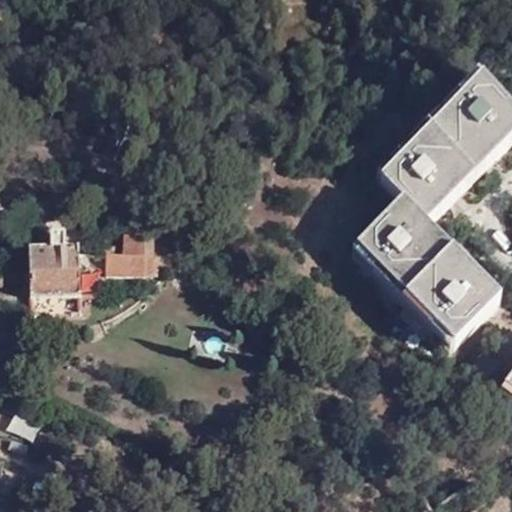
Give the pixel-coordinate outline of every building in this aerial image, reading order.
[(380,0),(364,0),(357,33),(372,36),(380,0)] [(422,231),(511,145),(511,125),(478,89),(379,185),(399,207),(353,252),(449,352),(496,308),(422,231)] [(62,234),(47,234),(47,243),(36,242),(36,250),(27,250),(28,300),(76,300),(76,242),(63,242),(62,234)] [(152,238),(121,238),(121,257),(103,257),(103,278),(151,278),(152,238)] [(511,375),(499,392),(511,402),(511,375)]
